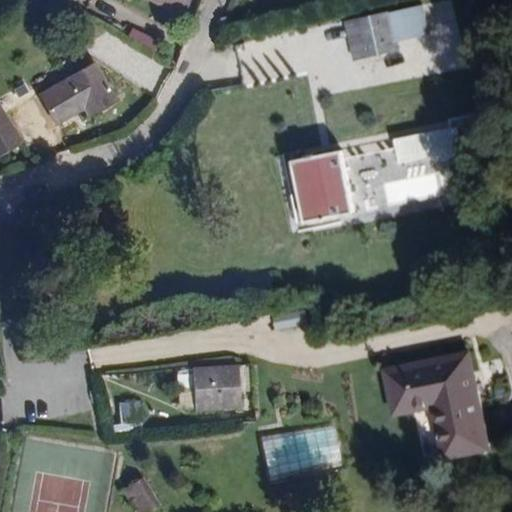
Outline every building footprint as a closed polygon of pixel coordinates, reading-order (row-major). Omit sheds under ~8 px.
[(158,0),(177,10),(182,0),(158,0)] [(428,34),(421,5),(395,11),(401,41),(428,34)] [(401,41),(395,11),(349,21),(357,59),(403,49),(401,41)] [(248,85),(292,76),(286,45),(274,47),(272,40),(240,47),(248,85)] [(114,99),(92,62),(38,95),(54,123),(82,106),(87,115),(114,99)] [(0,153),(19,143),(0,110),(0,153)] [(464,161),(459,132),(473,128),(471,119),(451,123),(453,132),(395,143),(399,167),(443,159),(444,165),(464,161)] [(354,215),(342,152),(317,157),(316,155),(306,156),(306,159),(294,162),(305,224),(354,215)] [(273,316),(275,328),(305,322),(303,311),(273,316)] [(489,449),(469,351),(385,369),(395,416),(434,408),(445,458),(489,449)] [(232,408),(231,367),(191,369),(193,410),(232,408)] [(130,432),(130,423),(110,424),(110,433),(130,432)] [(268,475),(338,464),(332,425),(262,437),(268,475)] [(147,492),(138,478),(124,488),(133,502),(147,492)] [(139,511),(149,511),(157,507),(147,492),(133,502),(139,511)]
